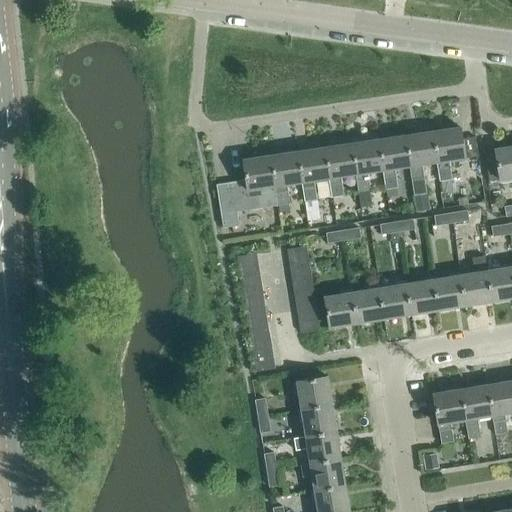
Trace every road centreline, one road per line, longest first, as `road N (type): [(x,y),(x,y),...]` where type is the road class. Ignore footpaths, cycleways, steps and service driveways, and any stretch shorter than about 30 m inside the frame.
road 1 (secondary): [(24,511),(0,222)]
road 2 (residential): [(511,42),(225,0)]
road 3 (residential): [(264,261),(278,354),(387,351)]
road 4 (residential): [(408,492),(387,351)]
road 5 (residential): [(387,351),(511,331)]
